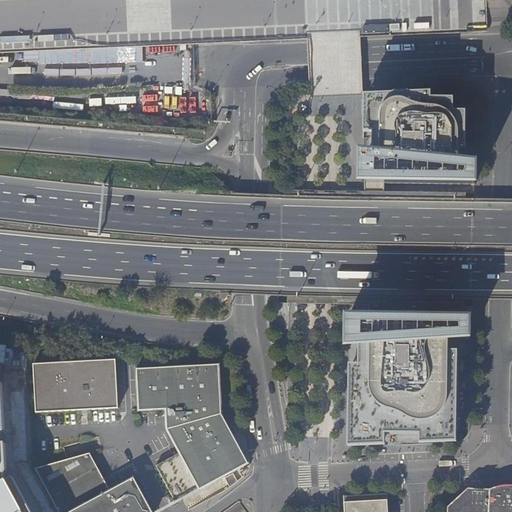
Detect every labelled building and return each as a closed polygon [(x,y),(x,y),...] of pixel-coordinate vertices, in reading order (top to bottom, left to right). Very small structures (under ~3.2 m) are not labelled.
[(106,108),(155,110),(155,94),(107,93),(106,108)] [(455,112),(455,98),(434,98),(434,93),(365,97),(365,134),(375,134),(374,159),(374,160),(372,160),(363,160),(363,184),(366,184),(366,187),(485,188),(485,166),(462,166),(462,148),(468,148),(468,112),(455,112)] [(179,99),(178,109),(191,110),(192,99),(179,99)] [(349,339),(361,339),(360,345),(360,367),(351,367),(349,450),(385,451),(386,440),(420,440),(420,449),(460,450),(462,355),(453,355),(453,342),(461,342),(462,320),(350,318),(349,339)] [(113,356),(26,361),(29,412),(115,408),(113,356)] [(136,378),(219,382),(219,369),(137,364),(136,378)] [(217,418),(219,382),(136,378),(135,407),(162,408),(161,427),(164,435),(175,455),(153,467),(173,504),(243,467),(217,418)] [(0,385),(0,511),(28,511),(7,473),(0,385)] [(107,489),(87,452),(32,468),(56,511),(149,511),(131,478),(107,489)] [(511,511),(511,490),(502,490),(502,489),(497,490),(489,493),(467,492),(446,511),(511,511)] [(385,511),(385,495),(343,498),(343,511),(385,511)]
